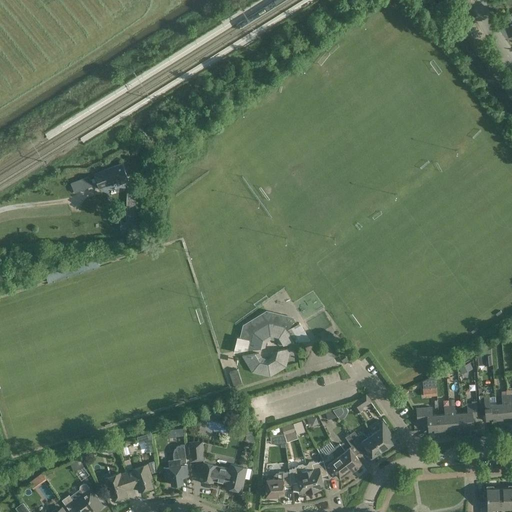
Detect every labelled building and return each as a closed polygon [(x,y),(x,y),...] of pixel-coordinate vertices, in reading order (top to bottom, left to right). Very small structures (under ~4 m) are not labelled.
[(126,173),(122,164),(94,175),(98,184),(99,188),(118,181),(119,185),(129,181),(126,173)] [(126,190),(125,225),(119,225),(118,239),(138,240),(140,191),(126,190)] [(47,271),(49,280),(103,267),(101,259),(47,271)] [(243,324),(237,352),(260,348),(264,346),(265,341),(271,338),(277,340),(280,345),(288,344),(290,342),(292,343),(299,340),(304,337),(308,338),(309,333),(304,323),(299,322),(294,313),(296,304),(276,300),(273,311),(269,310),(243,324)] [(249,353),(247,368),(287,375),(291,351),(273,348),(272,357),(249,353)] [(470,362),(459,368),(462,373),(472,368),(470,362)] [(239,368),(229,371),(234,385),(244,382),(239,368)] [(436,387),(435,375),(423,381),(423,388),(430,387),(436,387)] [(478,395),(479,409),(485,409),(486,421),(491,421),(492,423),(498,422),(496,404),(495,396),(489,397),(489,396),(484,397),(484,395),(478,395)] [(509,419),(507,395),(501,395),(502,403),(496,404),(498,422),(504,422),(503,420),(509,419)] [(357,402),(352,405),(358,413),(363,410),(362,409),(357,402)] [(461,413),(463,432),(469,431),(469,429),(474,428),(473,417),(478,417),(477,404),(472,404),(466,404),(467,412),(461,413)] [(449,406),(451,430),(457,430),(457,432),(463,432),(461,413),(455,413),(454,405),(449,406)] [(333,409),(338,416),(344,414),(341,406),(333,409)] [(449,406),(444,406),(444,414),(438,415),(440,434),(446,433),(446,431),(451,430),(449,406)] [(434,434),(440,434),(438,415),(432,415),(432,407),(416,409),(417,421),(423,421),(423,432),(428,431),(428,432),(434,432),(434,434)] [(333,409),(325,411),(328,419),(338,416),(333,409)] [(211,412),(210,420),(221,421),(222,413),(211,412)] [(307,418),(308,423),(311,423),(312,425),(318,424),(316,418),(313,418),(313,416),(307,418)] [(380,429),(372,434),(382,450),(385,449),(386,450),(390,447),(389,446),(393,443),(389,438),(392,436),(382,421),(377,424),(380,429)] [(296,431),(295,430),(293,424),(282,427),(285,434),(296,431)] [(173,430),(174,437),(184,435),(183,428),(173,430)] [(151,432),(137,437),(139,444),(145,442),(146,452),(154,451),(151,432)] [(362,433),(352,439),(353,440),(360,450),(365,447),(372,457),(382,450),(372,434),(367,437),(362,433)] [(204,460),(202,441),(189,442),(191,461),(204,460)] [(351,469),(353,471),(362,464),(349,448),(345,451),(339,444),(334,447),(335,448),(351,469)] [(188,476),(184,445),(180,445),(179,445),(178,446),(177,447),(176,447),(176,448),(175,449),(174,450),(174,451),(173,452),(173,453),(173,454),(174,460),(168,461),(169,467),(163,468),(163,470),(165,479),(171,479),(171,485),(183,483),(183,477),(188,476)] [(323,461),(325,466),(328,475),(329,480),(337,474),(340,478),(351,469),(335,448),(334,447),(324,455),(327,458),(323,461)] [(71,464),(73,470),(83,466),(81,460),(71,464)] [(308,471),(313,491),(319,490),(319,489),(324,487),(321,477),(328,475),(323,461),(316,463),(313,461),(309,462),(307,465),(306,465),(308,471)] [(200,479),(213,482),(213,480),(226,483),(225,488),(241,491),(244,478),(249,479),(251,469),(246,468),(247,468),(230,464),(229,469),(216,466),(217,465),(204,462),(200,479)] [(127,473),(132,488),(138,486),(139,492),(153,487),(150,478),(152,477),(147,464),(132,469),(133,471),(127,473)] [(306,493),(313,491),(308,471),(306,465),(305,465),(302,464),(298,465),(296,468),(289,469),(289,472),(291,484),(298,482),(301,493),(306,492),(306,493)] [(291,486),(291,484),(289,472),(276,472),(274,475),(274,479),(267,479),(265,497),(284,496),(284,486),(291,486)] [(132,488),(127,473),(120,475),(120,473),(104,478),(109,491),(111,490),(114,500),(127,496),(125,490),(132,488)] [(90,490),(87,485),(83,484),(80,486),(79,490),(83,495),(74,501),(69,495),(62,500),(70,511),(92,511),(93,511),(95,510),(96,511),(103,506),(91,489),(90,490)] [(511,510),(511,487),(487,489),(487,502),(481,502),(481,511),(487,511),(488,511),(493,511),(493,509),(510,508),(510,511),(511,510)] [(19,505),(24,511),(29,511),(23,503),(19,505)]
